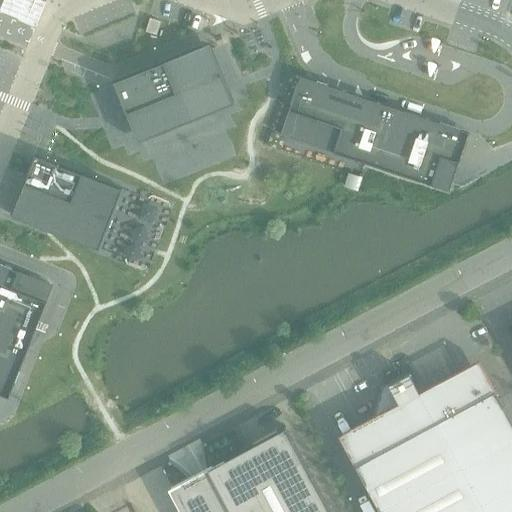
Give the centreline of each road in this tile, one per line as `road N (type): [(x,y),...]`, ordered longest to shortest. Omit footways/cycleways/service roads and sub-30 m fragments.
road 1 (unclassified): [(511,255),(15,511)]
road 2 (unclassified): [(0,148),(57,9),(80,0)]
